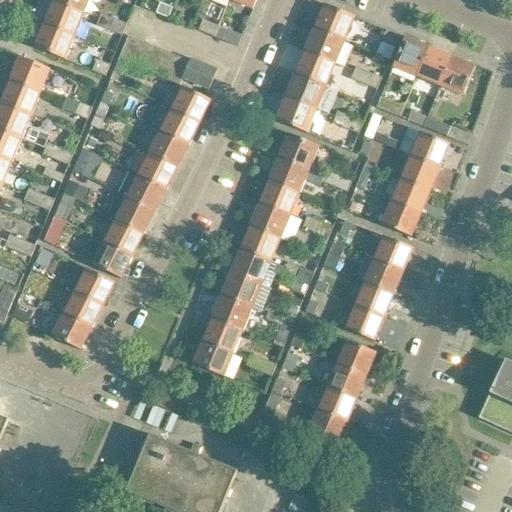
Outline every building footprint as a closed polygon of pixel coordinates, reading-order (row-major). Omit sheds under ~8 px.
[(86,14),(91,0),(54,0),(55,1),(86,14)] [(254,10),(258,0),(230,0),(230,1),(254,10)] [(76,37),(86,14),(55,1),(45,24),(76,37)] [(347,41),(356,18),(325,5),(316,29),(347,41)] [(110,31),(115,19),(102,14),(97,25),(110,31)] [(127,25),(115,19),(110,31),(123,36),(127,25)] [(215,38),(219,27),(204,20),(199,31),(215,38)] [(67,60),(76,37),(45,24),(35,47),(67,60)] [(243,36),(219,27),(215,38),(238,47),(243,36)] [(337,65),(347,41),(316,29),(306,52),(337,65)] [(396,48),(401,36),(388,31),(383,43),(396,48)] [(133,66),(143,42),(129,36),(119,60),(127,64),(133,66)] [(418,77),(430,48),(406,38),(394,68),(418,77)] [(144,71),(154,47),(143,42),(133,66),(144,71)] [(157,76),(167,52),(154,47),(144,71),(157,76)] [(441,87),(453,57),(430,48),(418,77),(441,87)] [(168,81),(178,57),(167,52),(157,76),(168,81)] [(328,87),(337,65),(306,52),(297,74),(328,87)] [(184,80),(190,62),(178,57),(168,81),(181,86),(184,80)] [(477,67),(453,57),(441,87),(465,97),(477,67)] [(42,94),(52,70),(21,58),(12,81),(42,94)] [(106,77),(111,65),(98,60),(93,71),(106,77)] [(122,75),(127,64),(119,60),(111,81),(124,87),(128,78),(122,75)] [(191,60),(190,62),(184,80),(210,91),(218,71),(191,60)] [(366,86),(371,74),(356,68),(351,79),(366,86)] [(319,110),(328,87),(297,74),(288,98),(319,110)] [(382,78),(371,74),(366,86),(377,90),(382,78)] [(42,94),(12,81),(2,104),(33,117),(42,94)] [(201,124),(212,101),(184,87),(173,110),(201,124)] [(115,98),(106,94),(102,103),(111,108),(115,98)] [(401,118),(405,107),(381,97),(376,108),(401,118)] [(77,115),(81,104),(67,98),(62,110),(77,115)] [(310,133),(319,110),(288,98),(279,120),(310,133)] [(101,131),(111,108),(102,103),(91,127),(101,131)] [(0,130),(23,140),(33,117),(2,104),(0,109),(0,130)] [(88,120),(93,108),(81,104),(77,115),(88,120)] [(190,146),(201,124),(173,110),(161,132),(190,146)] [(348,130),(352,118),(338,112),(335,118),(336,118),(333,124),(348,130)] [(424,128),(428,118),(412,112),(408,121),(424,128)] [(376,133),(381,118),(373,115),(367,130),(365,137),(373,140),(376,133)] [(363,123),(352,118),(348,130),(358,134),(363,123)] [(451,128),(428,118),(424,128),(447,137),(451,128)] [(48,140),(71,144),(74,130),(50,126),(48,140)] [(0,157),(14,163),(23,140),(0,130),(0,157)] [(179,169),(190,146),(161,132),(150,154),(179,169)] [(422,133),(412,157),(441,169),(451,146),(422,133)] [(291,134),(281,158),(310,170),(320,147),(291,134)] [(91,139),(87,146),(94,150),(98,142),(91,139)] [(365,142),(360,153),(370,156),(374,145),(365,142)] [(49,143),(44,155),(57,160),(62,148),(49,143)] [(69,166),(74,154),(62,148),(57,160),(69,166)] [(93,153),(83,149),(73,172),(83,176),(93,153)] [(168,191),(179,169),(150,154),(138,177),(168,191)] [(0,184),(4,186),(14,163),(0,157),(0,184)] [(431,192),(441,169),(412,157),(402,180),(431,192)] [(310,171),(310,170),(281,158),(271,181),(301,193),(306,181),(320,187),(322,183),(325,176),(324,176),(310,171)] [(373,168),(366,165),(356,188),(364,191),(373,168)] [(336,188),(341,177),(326,170),(324,176),(325,176),(322,183),(336,188)] [(168,191),(138,177),(130,172),(118,195),(156,214),(168,191)] [(347,193),(352,182),(341,177),(336,188),(347,193)] [(422,215),(431,192),(402,180),(392,202),(422,215)] [(89,190),(79,185),(70,181),(64,194),(65,195),(76,200),(83,203),(89,190)] [(291,217),(301,193),(271,181),(262,204),(291,217)] [(29,189),(25,201),(38,206),(42,195),(29,189)] [(55,200),(43,195),(42,195),(38,206),(50,212),(55,200)] [(66,224),(76,200),(65,195),(54,219),(66,224)] [(156,214),(118,195),(107,217),(115,221),(145,236),(156,214)] [(352,202),(349,210),(360,215),(363,207),(352,202)] [(412,238),(422,215),(392,202),(383,226),(412,238)] [(282,240),(291,217),(262,204),(252,227),(282,240)] [(317,234),(322,222),(307,216),(303,229),(317,234)] [(56,247),(66,224),(54,219),(45,241),(56,247)] [(134,258),(145,236),(115,221),(104,243),(134,258)] [(328,239),(333,227),(322,222),(317,234),(328,239)] [(343,223),(339,233),(348,237),(352,226),(343,223)] [(273,263),(282,240),(252,227),(242,250),(273,263)] [(18,252),(23,240),(10,235),(8,241),(5,247),(18,252)] [(384,238),(375,260),(404,272),(413,250),(384,238)] [(23,240),(18,252),(31,258),(36,246),(23,240)] [(123,280),(134,258),(104,243),(93,265),(123,280)] [(286,268),(273,263),(242,250),(233,273),(263,286),(269,272),(283,278),(285,275),(288,269),(286,268)] [(45,270),(53,255),(44,251),(37,266),(45,270)] [(339,259),(330,255),(325,266),(335,270),(339,259)] [(404,272),(375,260),(365,283),(394,295),(404,272)] [(297,281),(302,269),(288,263),(286,268),(288,269),(285,275),(293,279),(297,281)] [(305,297),(314,274),(302,269),(297,281),(293,279),(289,288),(289,290),(291,291),(305,297)] [(105,307),(116,285),(117,284),(88,270),(76,292),(105,307)] [(254,309),(263,286),(233,273),(223,296),(254,309)] [(326,294),(329,285),(318,281),(314,289),(326,294)] [(384,318),(394,295),(365,283),(355,306),(384,318)] [(282,285),(279,292),(288,296),(291,291),(289,290),(289,288),(282,285)] [(0,319),(5,322),(17,292),(5,287),(0,298),(0,319)] [(105,307),(76,292),(65,315),(94,330),(105,307)] [(244,332),(254,309),(223,296),(214,319),(244,332)] [(313,316),(318,304),(310,301),(306,312),(313,316)] [(19,305),(14,317),(29,324),(34,311),(19,305)] [(374,342),(384,318),(355,306),(345,330),(374,342)] [(279,326),(284,314),(269,308),(264,320),(279,326)] [(296,319),(284,314),(279,326),(291,331),(296,319)] [(82,353),(94,330),(65,315),(53,338),(82,353)] [(235,355),(244,332),(214,319),(204,342),(235,355)] [(301,322),(291,345),(301,349),(311,326),(301,322)] [(348,341),(338,365),(367,377),(377,354),(348,341)] [(225,379),(235,355),(204,342),(194,366),(225,379)] [(288,353),(282,369),(293,374),(299,357),(288,353)] [(260,372),(264,360),(251,355),(246,367),(260,372)] [(276,365),(264,360),(260,372),(272,377),(276,365)] [(511,364),(505,361),(479,419),(511,433),(511,364)] [(358,400),(367,377),(338,365),(329,388),(358,400)] [(278,378),(273,391),(282,395),(288,382),(278,378)] [(348,423),(358,400),(329,388),(319,411),(348,423)] [(273,419),(282,395),(273,391),(263,415),(273,419)] [(338,446),(348,423),(319,411),(309,434),(338,446)] [(0,446),(10,422),(0,417),(0,446)] [(150,435),(127,492),(127,493),(173,511),(220,511),(237,471),(198,455),(201,447),(195,445),(192,452),(150,435)]
